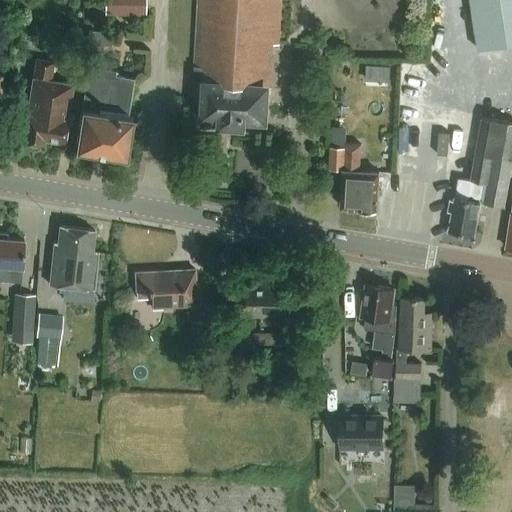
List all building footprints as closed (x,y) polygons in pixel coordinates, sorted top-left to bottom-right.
[(146,14),(146,0),(105,0),(106,13),(146,14)] [(281,44),(283,0),(200,0),(197,68),(204,82),(205,82),(204,95),(207,95),(205,123),(245,125),(246,117),(267,119),(268,86),(272,87),(275,43),(281,44)] [(511,47),(511,0),(472,0),(480,52),(511,47)] [(89,43),(114,46),(116,35),(91,31),(89,43)] [(69,113),(73,83),(52,80),(55,61),(38,58),(34,77),(33,77),(27,114),(26,113),(22,137),(43,141),(44,137),(63,140),(67,113),(69,113)] [(504,206),(511,166),(511,66),(463,58),(453,112),(481,117),(476,151),(477,152),(472,180),(460,178),(456,199),(452,198),(449,211),(453,212),(450,231),(474,236),(481,201),(504,206)] [(128,115),(134,78),(116,75),(116,70),(102,68),(101,73),(89,71),(83,108),(82,108),(75,149),(127,157),(134,116),(128,115)] [(448,154),(450,132),(439,132),(438,153),(448,154)] [(378,210),(381,171),(361,170),(363,143),(348,142),(347,147),(331,145),(330,168),(344,169),(342,206),(360,207),(360,209),(378,210)] [(94,252),(96,229),(62,225),(59,247),(56,247),(51,283),(66,285),(94,288),(98,252),(94,252)] [(8,237),(8,232),(0,230),(0,279),(21,282),(25,238),(8,237)] [(153,306),(198,304),(196,268),(136,271),(137,297),(152,297),(153,306)] [(383,347),(383,355),(375,355),(374,374),(394,375),(395,356),(396,345),(398,305),(392,304),(394,287),(368,283),(363,316),(366,317),(365,327),(376,329),(374,342),(374,346),(383,347)] [(311,325),(312,300),(284,300),(284,284),(238,284),(238,315),(283,315),(282,324),(311,325)] [(32,343),(36,293),(15,292),(12,342),(32,343)] [(433,349),(434,313),(426,313),(426,298),(402,298),(401,348),(398,348),(398,377),(423,377),(423,363),(407,363),(408,349),(433,349)] [(59,355),(61,336),(63,315),(39,313),(36,337),(39,337),(37,353),(59,355)] [(208,336),(191,336),(192,352),(209,351),(208,336)] [(353,361),(351,373),(366,375),(368,363),(353,361)] [(90,389),(89,400),(98,401),(99,389),(90,389)] [(384,445),(384,416),(342,416),(342,445),(384,445)] [(511,511),(511,424),(467,423),(466,443),(498,443),(511,447),(511,498),(477,497),(476,511),(511,511)] [(374,472),(374,488),(392,487),(391,472),(374,472)] [(395,483),(395,502),(416,502),(416,483),(395,483)] [(332,500),(329,503),(335,509),(337,506),(332,500)]
